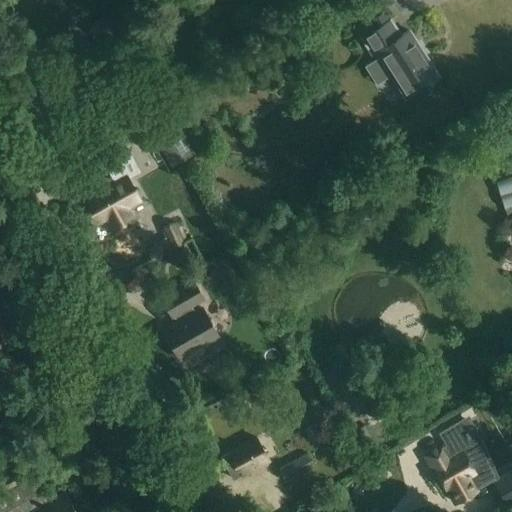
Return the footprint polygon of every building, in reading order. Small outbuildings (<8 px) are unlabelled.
[(111,71),(136,59),(113,13),(88,26),(111,71)] [(408,31),(399,36),(389,21),(362,39),(373,55),(375,53),(405,100),(439,78),(408,31)] [(185,100),(170,109),(179,124),(193,115),(185,100)] [(171,165),(192,152),(174,121),(153,134),(171,165)] [(115,184),(86,201),(90,208),(88,209),(93,218),(95,216),(99,223),(107,219),(112,227),(130,217),(125,208),(140,200),(118,161),(128,155),(112,128),(90,140),(115,184)] [(505,209),(511,206),(511,191),(508,193),(504,179),(496,182),(505,209)] [(152,243),(157,251),(186,237),(181,225),(178,227),(175,222),(162,228),(166,236),(152,243)] [(216,263),(224,277),(236,270),(228,256),(216,263)] [(163,331),(180,359),(188,354),(193,363),(215,350),(211,341),(219,337),(202,308),(194,313),(190,306),(203,299),(193,281),(162,299),(172,317),(174,315),(178,322),(163,331)] [(0,340),(8,336),(0,322),(0,340)] [(245,394),(251,404),(265,397),(259,386),(245,394)] [(441,443),(425,453),(446,488),(454,501),(476,488),(475,488),(478,486),(493,478),(476,441),(472,443),(468,437),(469,436),(465,429),(464,430),(460,423),(466,420),(465,418),(439,434),(445,443),(442,445),(441,443)] [(269,459),(256,437),(222,457),(234,479),(269,459)] [(315,465),(307,453),(279,469),(286,482),(315,465)] [(292,494),(317,479),(310,468),(285,483),(292,494)] [(507,505),(511,502),(511,469),(493,481),(507,505)] [(28,479),(0,495),(0,511),(6,511),(12,509),(13,511),(77,511),(65,492),(44,505),(28,479)]
